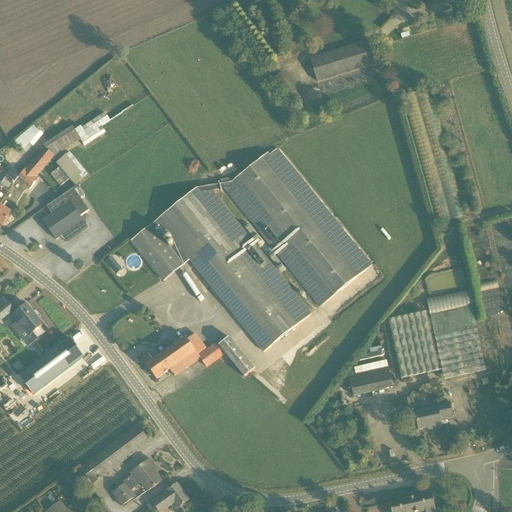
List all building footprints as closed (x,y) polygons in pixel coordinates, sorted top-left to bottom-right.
[(317,82),(375,64),(368,42),(310,59),(317,82)] [(282,73),(270,81),(291,108),(302,99),(282,73)] [(430,89),(402,97),(437,224),(465,216),(430,89)] [(129,98),(121,103),(80,128),(81,130),(76,133),(72,126),(42,145),(43,148),(44,147),(55,156),(80,140),(101,127),(111,121),(111,120),(126,111),(134,106),(129,98)] [(111,121),(101,127),(80,140),(83,146),(105,133),(105,132),(114,126),(111,121)] [(13,141),(28,153),(42,135),(32,126),(13,141)] [(43,148),(26,169),(15,183),(14,183),(0,204),(0,223),(3,226),(17,204),(24,192),(30,190),(38,179),(36,177),(55,156),(44,147),(43,148)] [(209,187),(211,190),(224,188),(320,307),(372,266),(278,149),(270,155),(268,154),(232,183),(209,187)] [(60,167),(70,179),(75,185),(85,177),(84,177),(87,174),(70,152),(66,155),(56,163),(60,167)] [(0,204),(14,183),(6,177),(0,186),(0,185),(0,204)] [(62,236),(83,221),(80,217),(89,211),(81,199),(85,196),(79,187),(75,190),(74,188),(47,207),(52,215),(43,221),(56,240),(62,236)] [(131,242),(163,282),(190,260),(264,353),(311,314),(211,190),(209,187),(197,189),(131,242)] [(111,258),(107,262),(111,268),(116,264),(111,258)] [(485,371),(470,306),(473,305),(469,290),(426,299),(429,312),(426,313),(426,312),(388,320),(401,379),(439,371),(438,369),(441,368),(444,380),(485,371)] [(0,299),(0,318),(1,320),(14,310),(8,303),(3,297),(0,299)] [(18,322),(11,327),(19,336),(25,331),(30,336),(43,325),(37,318),(36,318),(33,314),(33,313),(27,305),(13,316),(18,322)] [(195,334),(187,340),(186,337),(153,360),(151,357),(149,359),(147,356),(142,360),(146,365),(156,380),(170,370),(174,377),(200,359),(207,368),(225,354),(244,378),(254,370),(229,338),(219,346),(219,347),(218,348),(215,343),(207,349),(195,334)] [(83,358),(69,339),(19,377),(33,396),(83,358)] [(154,348),(158,353),(171,345),(167,339),(154,348)] [(381,348),(370,348),(370,356),(381,356),(381,348)] [(388,367),(355,374),(348,376),(353,397),(393,387),(388,367)] [(410,397),(404,399),(405,409),(412,408),(410,397)] [(393,407),(403,405),(402,398),(392,400),(393,407)] [(453,418),(449,403),(434,406),(435,409),(415,414),(418,431),(433,428),(433,429),(442,427),(440,421),(453,418)] [(137,426),(80,468),(92,484),(149,442),(137,426)] [(142,483),(148,491),(161,482),(152,469),(156,467),(150,460),(131,474),(132,477),(124,482),(126,484),(113,494),(121,506),(135,497),(131,491),(142,483)] [(64,480),(58,484),(61,488),(67,484),(64,480)] [(189,500),(177,484),(166,492),(166,493),(152,503),(158,511),(162,511),(174,503),(178,509),(189,500)] [(422,511),(435,509),(432,494),(390,503),(391,511),(422,511)] [(67,511),(61,502),(46,511),(67,511)]
